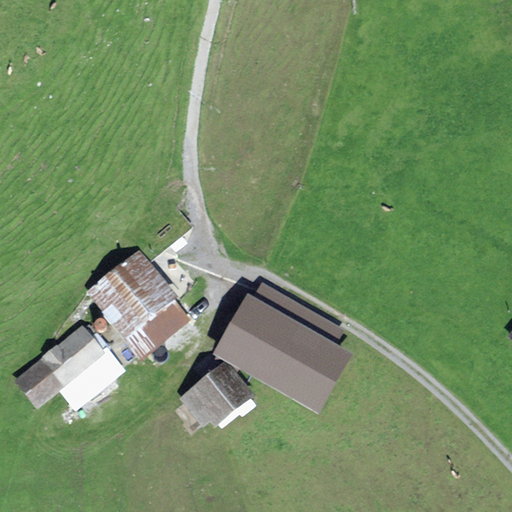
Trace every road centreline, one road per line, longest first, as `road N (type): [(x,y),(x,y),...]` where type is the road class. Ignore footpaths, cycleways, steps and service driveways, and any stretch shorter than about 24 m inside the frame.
road 1 (track): [(511,465),(439,385),(328,308),(237,272)]
road 2 (track): [(237,272),(203,243),(191,159),(217,0)]
